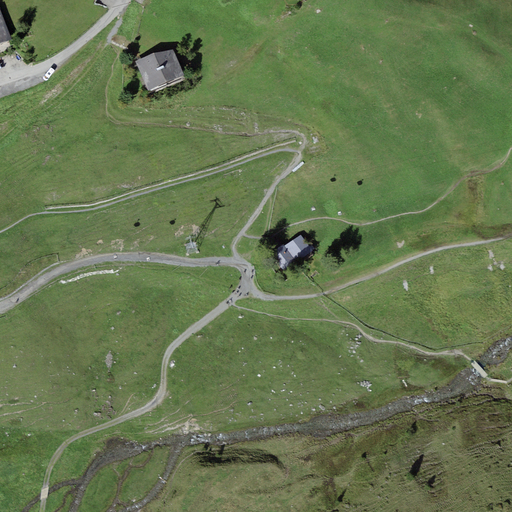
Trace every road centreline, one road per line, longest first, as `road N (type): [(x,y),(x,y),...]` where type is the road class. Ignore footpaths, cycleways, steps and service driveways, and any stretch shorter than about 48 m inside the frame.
road 1 (track): [(41,511),(53,458),(69,441),(160,397),(171,345),(231,303)]
road 2 (track): [(0,309),(111,258),(240,263)]
road 3 (residential): [(0,87),(58,66),(125,0)]
